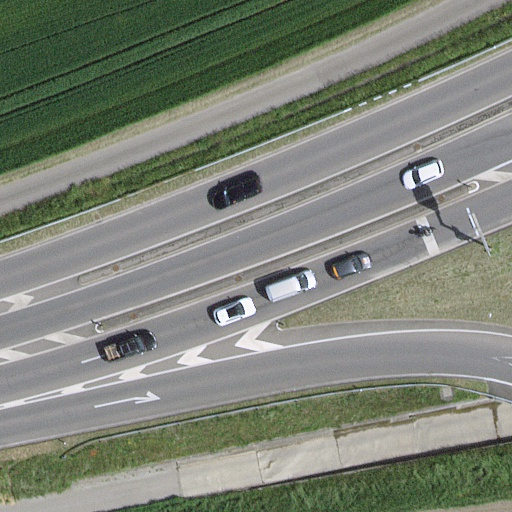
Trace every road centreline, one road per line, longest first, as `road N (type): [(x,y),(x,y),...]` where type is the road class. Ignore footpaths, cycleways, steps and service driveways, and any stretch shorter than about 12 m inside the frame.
road 1 (primary): [(511,72),(189,211),(0,276)]
road 2 (primary): [(511,131),(140,288),(0,330)]
road 3 (primary): [(0,379),(182,330),(511,188)]
road 4 (primary): [(0,431),(289,369),(398,355),(511,363)]
road 5 (track): [(476,0),(69,180),(0,201)]
